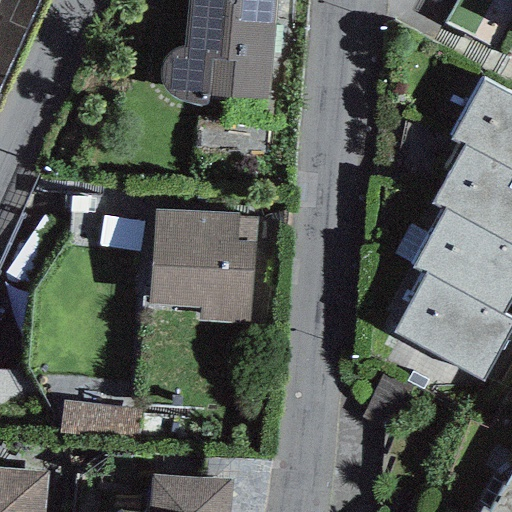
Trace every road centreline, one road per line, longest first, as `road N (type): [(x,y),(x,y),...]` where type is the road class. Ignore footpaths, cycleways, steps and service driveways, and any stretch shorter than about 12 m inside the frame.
road 1 (residential): [(346,0),(294,511)]
road 2 (residential): [(0,176),(79,0)]
